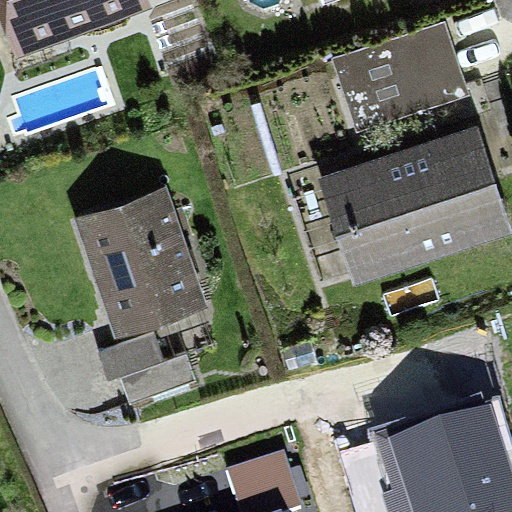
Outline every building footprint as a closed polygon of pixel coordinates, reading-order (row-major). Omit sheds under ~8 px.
[(9,0),(24,38),(122,0),(9,0)] [(438,14),(328,50),(352,123),(462,87),(438,14)] [(473,134),(330,181),(359,269),(502,222),(473,134)] [(121,249),(94,259),(117,323),(200,294),(165,195),(109,215),(121,249)] [(107,378),(119,374),(162,359),(153,331),(97,350),(107,378)] [(186,351),(162,359),(119,374),(129,403),(196,380),(186,351)] [(491,511),(511,505),(511,489),(484,409),(392,440),(416,511),(491,511)] [(283,452),(227,470),(240,511),(288,511),(302,508),(283,452)]
